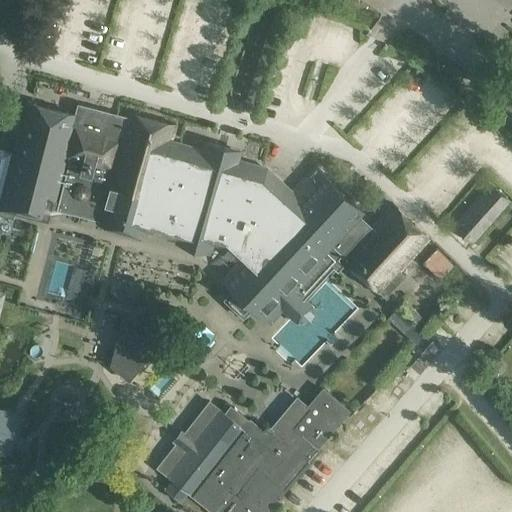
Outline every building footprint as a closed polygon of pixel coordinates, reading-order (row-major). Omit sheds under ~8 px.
[(0,148),(0,232),(7,234),(15,206),(38,213),(44,192),(49,193),(47,200),(52,201),(50,207),(97,220),(97,221),(97,224),(146,237),(147,233),(149,225),(195,238),(193,246),(205,249),(207,241),(223,246),(225,248),(231,253),(239,261),(237,263),(222,280),(232,290),(235,293),(228,301),(243,315),(250,306),(253,308),(270,324),(283,310),(301,327),(317,310),(304,299),(333,268),(337,272),(343,266),(338,259),(342,256),(343,257),(342,257),(378,292),(379,292),(384,297),(397,284),(391,279),(429,239),(393,204),(372,227),(360,215),(363,212),(316,167),(291,193),(267,170),(239,161),(229,159),(231,152),(222,149),(212,146),(210,153),(201,151),(172,142),(177,125),(127,110),(125,116),(77,103),(74,114),(28,102),(18,138),(14,152),(0,148)] [(510,201),(489,183),(453,224),(473,242),(510,201)] [(453,264),(436,248),(423,262),(439,279),(453,264)] [(394,312),(387,318),(414,344),(422,335),(417,331),(427,322),(404,301),(394,312)] [(120,319),(107,365),(127,382),(129,381),(178,322),(163,309),(142,334),(144,335),(142,338),(120,319)] [(441,348),(432,339),(410,365),(419,373),(441,348)] [(505,373),(492,358),(480,368),(493,384),(505,373)] [(219,409),(167,475),(172,478),(189,492),(213,511),(265,511),(283,490),(311,460),(320,449),(318,448),(314,445),(345,407),(323,388),(312,402),(308,406),(297,397),(266,434),(249,419),(231,403),(223,412),(219,409)] [(0,450),(9,452),(16,412),(0,410),(0,450)] [(80,457),(59,479),(76,496),(97,474),(94,471),(101,463),(91,453),(83,461),(80,457)] [(95,481),(78,498),(84,504),(101,487),(95,481)]
